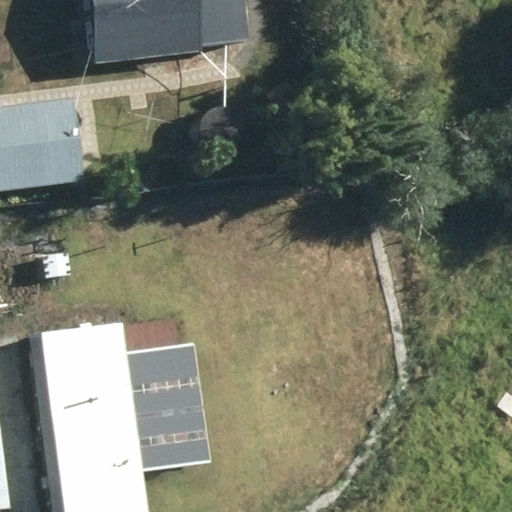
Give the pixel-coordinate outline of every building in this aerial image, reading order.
[(85,0),(93,65),(196,53),(195,47),(246,41),(241,0),(85,0)] [(69,96),(0,105),(0,187),(79,177),(69,96)] [(191,131),(163,148),(176,168),(204,151),(191,131)] [(65,248),(38,251),(42,277),(68,273),(65,248)] [(144,511),(117,319),(21,332),(46,511),(144,511)]
